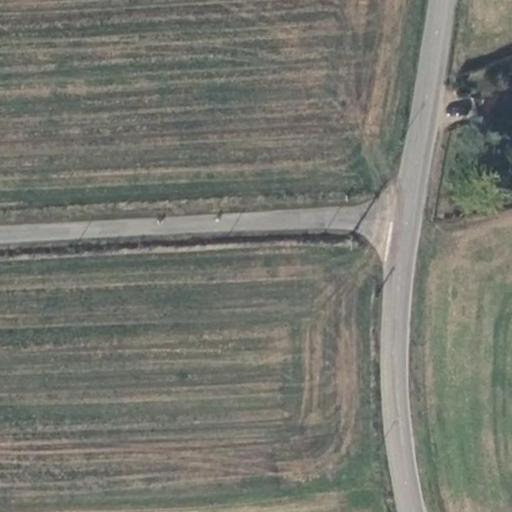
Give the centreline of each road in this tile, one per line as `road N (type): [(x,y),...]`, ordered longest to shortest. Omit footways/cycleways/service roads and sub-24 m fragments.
road 1 (tertiary): [(406,224),(330,220),(0,237)]
road 2 (tertiary): [(412,511),(393,379),(406,224)]
road 3 (tertiary): [(406,224),(441,0)]
